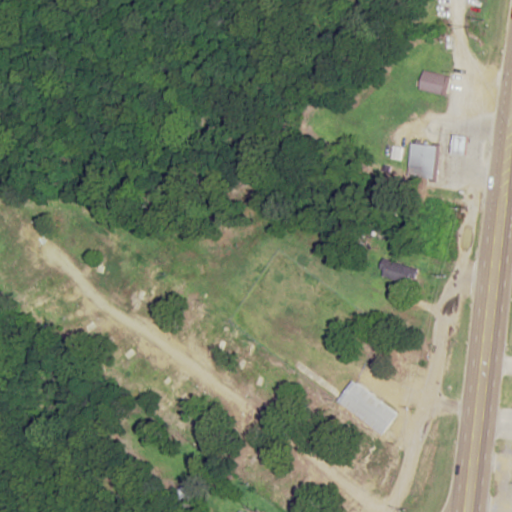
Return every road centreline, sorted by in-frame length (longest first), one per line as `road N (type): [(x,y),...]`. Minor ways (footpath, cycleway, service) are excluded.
road 1 (secondary): [(466,511),(511,57)]
road 2 (residential): [(380,511),(305,447),(51,262)]
road 3 (residential): [(428,404),(453,294),(491,278)]
